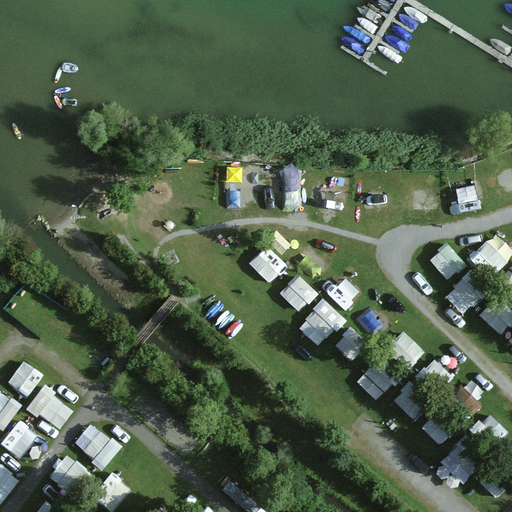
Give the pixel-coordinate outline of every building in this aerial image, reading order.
[(250,197),(251,171),(225,171),(225,197),(250,197)] [(483,181),(460,186),(463,204),(486,200),(483,181)] [(449,238),(431,253),(450,275),(468,260),(449,238)] [(489,238),(472,254),(492,274),(509,258),(489,238)] [(267,280),(288,270),(275,245),(254,256),(267,280)] [(297,272),(283,293),(305,308),(320,287),(297,272)] [(447,292),(465,310),(485,291),(467,273),(447,292)] [(323,343),(348,315),(326,296),(301,324),(323,343)] [(511,307),(500,296),(485,313),(505,332),(511,324),(511,307)] [(64,348),(81,315),(58,304),(42,337),(64,348)] [(379,328),(393,317),(383,304),(369,314),(379,328)] [(417,361),(427,345),(403,329),(393,345),(417,361)] [(28,392),(44,371),(25,357),(9,378),(28,392)] [(30,403),(61,428),(78,406),(47,382),(30,403)] [(405,382),(396,404),(416,412),(425,390),(405,382)] [(0,388),(0,420),(8,425),(21,399),(0,388)] [(20,418),(2,441),(32,464),(50,441),(20,418)] [(104,466),(121,443),(91,421),(74,444),(104,466)] [(462,440),(451,452),(468,467),(479,455),(462,440)] [(61,480),(76,492),(91,473),(76,461),(61,480)] [(0,468),(0,492),(8,497),(17,477),(0,468)] [(97,491),(112,504),(129,486),(113,472),(97,491)] [(23,511),(98,511),(88,504),(81,511),(64,511),(39,492),(23,511)]
